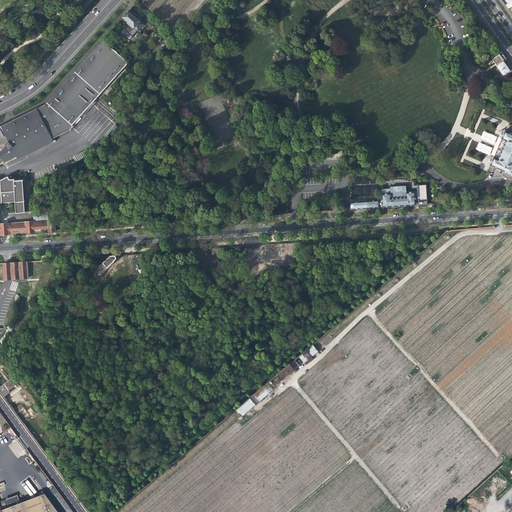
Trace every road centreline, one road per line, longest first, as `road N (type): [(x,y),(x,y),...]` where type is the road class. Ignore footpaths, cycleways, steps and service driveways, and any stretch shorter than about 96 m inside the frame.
road 1 (primary): [(0,246),(511,211)]
road 2 (primary): [(0,103),(28,88),(109,0)]
road 3 (residential): [(0,401),(81,511)]
